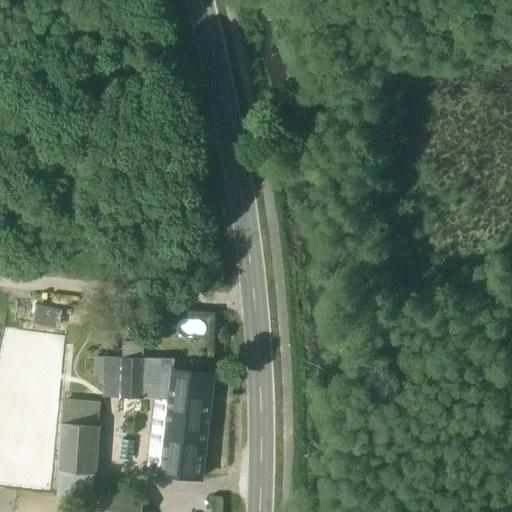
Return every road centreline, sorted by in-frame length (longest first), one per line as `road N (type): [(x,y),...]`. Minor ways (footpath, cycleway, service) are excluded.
road 1 (secondary): [(260,511),(254,307),(230,139),(198,0)]
road 2 (track): [(0,282),(254,307)]
